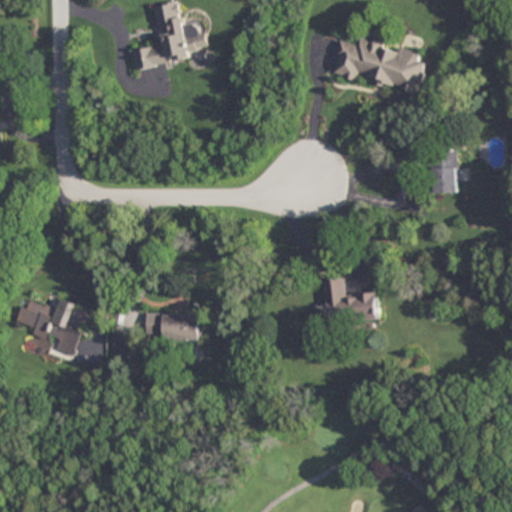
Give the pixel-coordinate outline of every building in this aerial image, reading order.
[(136,51),(139,70),(192,60),(191,51),(211,47),(208,33),(201,35),(199,23),(185,26),(181,3),(157,7),(164,46),(136,51)] [(334,74),(421,95),(428,65),(421,63),(423,54),(363,39),(361,47),(342,43),(334,74)] [(459,195),(459,151),(432,151),(432,195),(459,195)] [(380,322),(378,293),(346,295),(345,280),(325,281),(327,309),(314,310),(315,326),(380,322)] [(75,358),(92,314),(62,302),(59,311),(29,299),(19,323),(37,330),(35,334),(59,344),(56,351),(75,358)] [(202,340),(202,315),(148,315),(148,340),(202,340)] [(114,357),(135,357),(135,332),(114,332),(114,357)]
